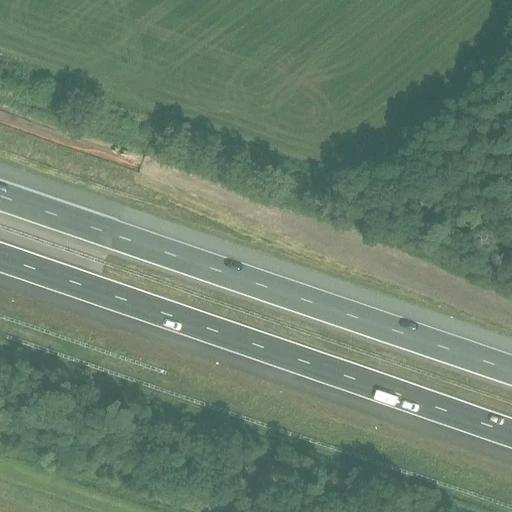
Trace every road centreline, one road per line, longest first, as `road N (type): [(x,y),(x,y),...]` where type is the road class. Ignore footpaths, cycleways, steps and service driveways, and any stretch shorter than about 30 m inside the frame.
road 1 (motorway): [(0,257),(511,434)]
road 2 (motorway): [(511,370),(0,196)]
